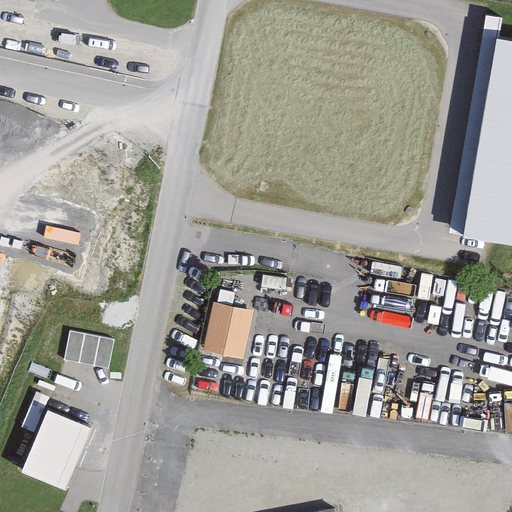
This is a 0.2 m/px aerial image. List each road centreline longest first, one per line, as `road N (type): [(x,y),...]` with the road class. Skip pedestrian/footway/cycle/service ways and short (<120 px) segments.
road 1 (unclassified): [(108,511),(188,112)]
road 2 (residential): [(188,112),(0,68)]
road 3 (unclassified): [(202,44),(42,9)]
